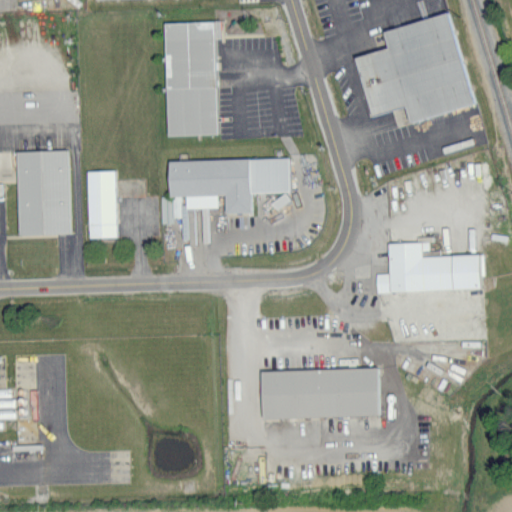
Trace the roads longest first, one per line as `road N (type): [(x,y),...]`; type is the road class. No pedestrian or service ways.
road 1 (residential): [(0,288),(292,278),(325,269),(342,248)]
road 2 (residential): [(342,248),(352,215),(344,166),(294,0)]
